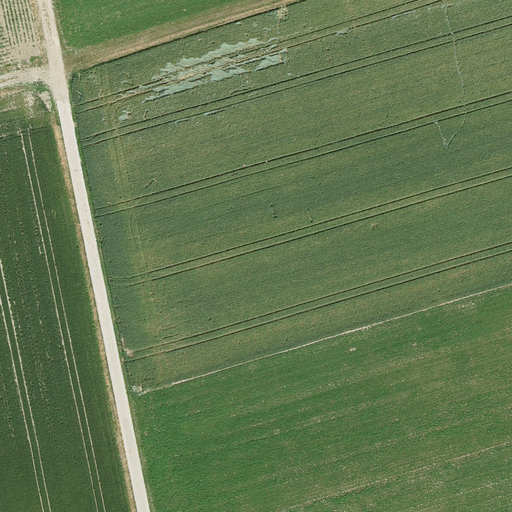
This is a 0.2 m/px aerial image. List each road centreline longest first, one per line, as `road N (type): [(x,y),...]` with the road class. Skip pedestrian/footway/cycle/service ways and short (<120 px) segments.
road 1 (track): [(40,0),(143,511)]
road 2 (track): [(52,64),(267,0)]
